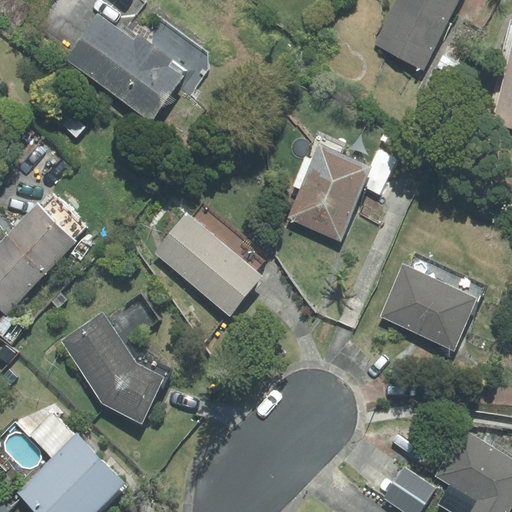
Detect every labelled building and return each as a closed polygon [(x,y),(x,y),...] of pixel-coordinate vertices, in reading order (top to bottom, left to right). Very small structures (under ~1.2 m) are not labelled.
[(465,0),(402,0),(381,42),(431,68),(465,0)] [(145,34),(107,8),(72,57),(160,118),(194,70),(179,60),(184,53),(148,29),(145,34)] [(511,72),(499,116),(511,120),(511,72)] [(70,104),(59,116),(81,135),(92,123),(70,104)] [(410,136),(391,126),(385,138),(403,148),(410,136)] [(329,137),(295,215),(344,236),(348,238),(359,214),(382,161),(329,137)] [(87,235),(47,198),(14,233),(0,246),(0,298),(11,309),(14,312),(15,310),(87,235)] [(196,209),(162,250),(239,312),(273,271),(196,209)] [(413,258),(388,314),(421,329),(464,348),(489,293),(413,258)] [(65,291),(56,299),(62,306),(71,298),(65,291)] [(113,307),(67,338),(110,400),(153,420),(176,371),(147,357),(113,307)] [(14,312),(11,309),(0,323),(0,329),(7,334),(21,315),(15,310),(14,312)] [(13,368),(6,375),(14,383),(21,376),(13,368)] [(81,432),(57,409),(53,413),(35,433),(59,455),(81,432)] [(511,511),(511,445),(470,422),(441,474),(444,475),(485,498),(477,511),(511,511)] [(59,455),(25,489),(48,511),(102,511),(136,477),(85,428),(81,432),(59,455)] [(424,511),(442,485),(408,465),(398,482),(389,496),(414,511),(424,511)]
